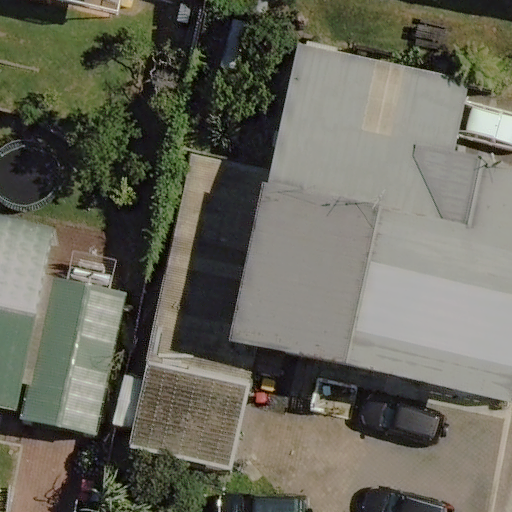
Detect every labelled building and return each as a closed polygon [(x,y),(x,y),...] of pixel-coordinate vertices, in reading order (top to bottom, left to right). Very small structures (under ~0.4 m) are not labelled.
[(120,0),(0,0),(0,7),(114,32),(120,0)] [(511,0),(432,0),(511,16),(511,0)] [(462,97),(290,61),(225,369),(504,427),(511,387),(511,192),(445,179),(462,97)] [(121,463),(232,488),(255,383),(217,375),(260,181),(187,165),(121,463)] [(0,420),(11,423),(48,245),(0,234),(0,420)] [(119,311),(50,296),(21,433),(90,447),(119,311)]
